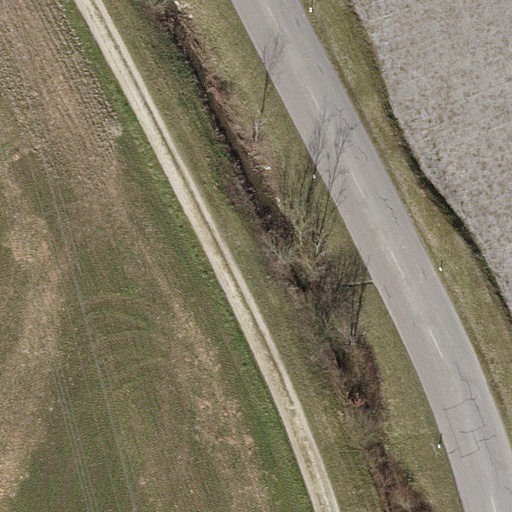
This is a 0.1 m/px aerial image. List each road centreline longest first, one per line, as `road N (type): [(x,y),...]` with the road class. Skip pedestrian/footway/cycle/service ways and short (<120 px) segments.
road 1 (track): [(329,511),(259,317),(88,0)]
road 2 (tertiary): [(264,0),(456,381),(497,511)]
